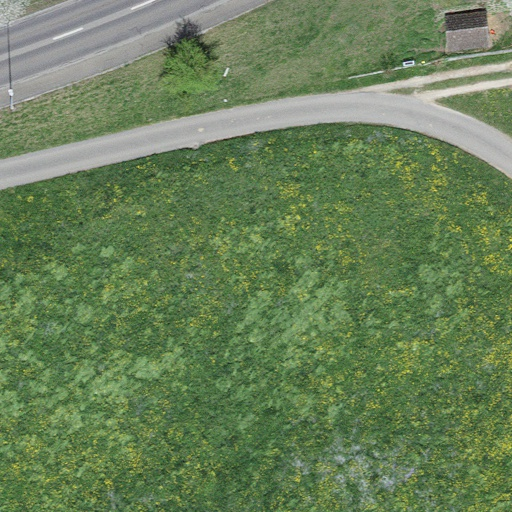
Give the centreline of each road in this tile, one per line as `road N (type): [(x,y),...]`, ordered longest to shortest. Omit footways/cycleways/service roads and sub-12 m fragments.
road 1 (unclassified): [(511,159),(453,127),(345,107),(210,126),(0,173)]
road 2 (tertiary): [(153,0),(0,57)]
road 3 (track): [(376,108),(432,86),(511,73)]
